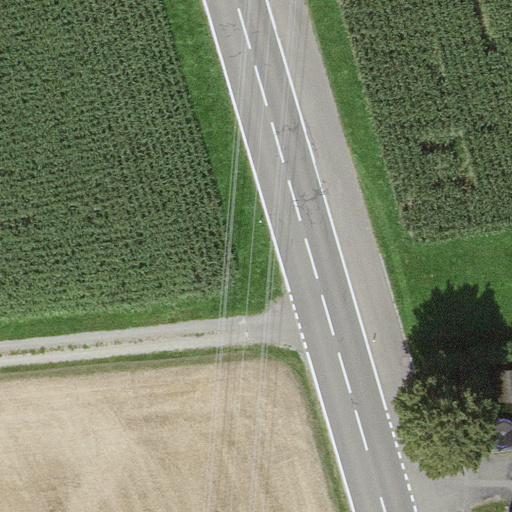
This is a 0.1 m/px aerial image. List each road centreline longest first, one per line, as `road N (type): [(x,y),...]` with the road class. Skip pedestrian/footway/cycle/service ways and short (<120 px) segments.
road 1 (secondary): [(387,511),(237,0)]
road 2 (track): [(0,357),(333,327)]
